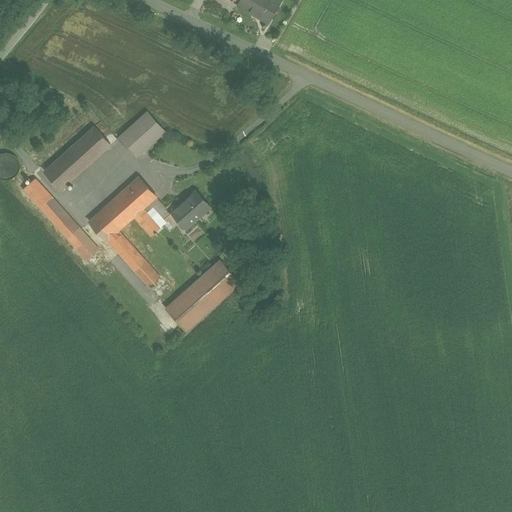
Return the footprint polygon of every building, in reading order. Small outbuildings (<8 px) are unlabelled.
[(240,0),(239,2),(238,5),(238,4),(237,5),(269,23),(281,1),(279,0),(240,0)] [(116,137),(136,158),(164,131),(144,110),(116,137)] [(95,127),(45,171),(61,189),(111,145),(95,127)] [(2,153),(0,154),(0,153),(0,178),(1,179),(2,179),(4,180),(7,180),(9,180),(10,179),(13,178),(15,177),(16,176),(17,175),(18,173),(19,172),(19,170),(20,169),(20,166),(20,163),(19,162),(19,160),(18,159),(17,157),(16,156),(14,155),(13,154),(11,153),(8,152),(6,152),(4,153),(2,153)] [(139,177),(89,221),(107,241),(108,240),(149,286),(160,276),(119,230),(135,216),(152,235),(155,233),(156,234),(158,232),(157,231),(169,220),(174,226),(179,221),(171,213),(170,214),(165,208),(166,207),(156,197),(156,196),(139,177)] [(99,249),(35,178),(23,189),(87,260),(99,249)] [(196,191),(171,213),(179,221),(186,229),(210,206),(196,191)] [(220,261),(167,308),(187,330),(239,283),(220,261)]
